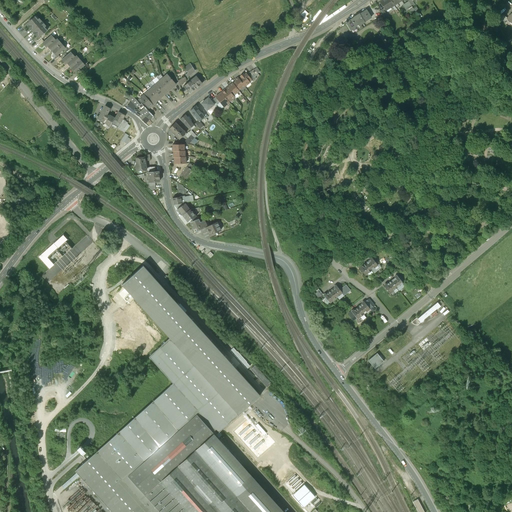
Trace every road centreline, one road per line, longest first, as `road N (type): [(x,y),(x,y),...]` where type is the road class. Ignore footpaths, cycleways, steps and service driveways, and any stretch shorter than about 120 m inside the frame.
road 1 (tertiary): [(336,370),(306,326),(287,264),(198,240),(174,218),(157,147)]
road 2 (track): [(156,275),(125,257),(99,271),(106,350),(43,427),(48,484)]
road 3 (tertiary): [(158,131),(227,72),(363,0)]
road 4 (tertiary): [(434,511),(336,370)]
road 5 (residential): [(393,322),(511,223)]
road 6 (residential): [(94,177),(0,59)]
road 7 (tertiary): [(0,278),(94,177)]
